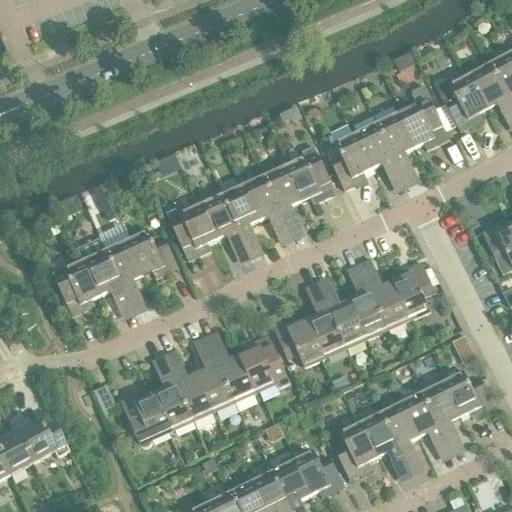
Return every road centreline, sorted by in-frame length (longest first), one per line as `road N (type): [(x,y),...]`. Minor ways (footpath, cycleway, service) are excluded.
road 1 (residential): [(0,383),(38,362),(103,353),(419,209)]
road 2 (tertiary): [(0,115),(278,0)]
road 3 (residential): [(511,394),(419,209)]
road 4 (residential): [(389,511),(511,450)]
